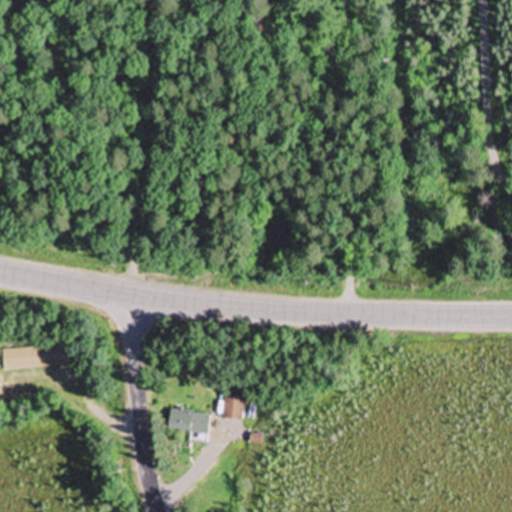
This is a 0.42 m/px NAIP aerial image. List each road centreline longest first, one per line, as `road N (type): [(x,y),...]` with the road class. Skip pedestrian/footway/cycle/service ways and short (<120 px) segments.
road 1 (secondary): [(0,272),(247,310),(511,316)]
road 2 (residential): [(159,511),(143,440),(132,296),(125,0)]
